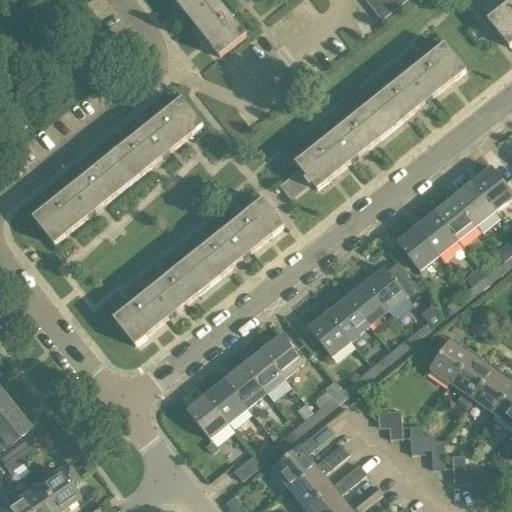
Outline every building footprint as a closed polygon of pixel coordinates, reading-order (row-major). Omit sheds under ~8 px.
[(246,38),(216,0),(171,0),(219,59),(246,38)] [(370,0),(366,3),(373,13),(389,0),(370,0)] [(393,0),(389,0),(373,13),(381,23),(400,8),(393,0)] [(511,46),(511,2),(487,22),(509,49),(511,46)] [(445,46),(370,106),(391,133),(466,73),(445,46)] [(182,101),(107,161),(129,188),(204,128),(182,101)] [(391,133),(370,106),(295,165),(300,172),(307,180),(304,182),(309,189),(312,186),(317,193),(391,133)] [(129,188),(107,161),(33,220),(54,247),(129,188)] [(511,195),(491,169),(472,185),(495,213),(511,199),(511,195)] [(307,180),(300,172),(280,188),(291,203),(309,189),(304,182),(307,180)] [(472,185),(453,200),(476,228),(495,213),(472,185)] [(453,200),(434,215),(457,244),(476,228),(453,200)] [(188,262),(209,289),(284,229),(263,202),(188,262)] [(434,215),(415,230),(438,259),(457,244),(434,215)] [(438,259),(415,230),(396,245),(419,274),(438,259)] [(209,289),(188,262),(113,321),(135,348),(209,289)] [(511,270),(505,262),(486,277),(492,285),(511,270)] [(384,270),(365,285),(388,314),(408,299),(412,299),(412,300),(419,294),(397,266),(387,274),(384,270)] [(492,285),(486,277),(467,292),(473,300),(492,285)] [(388,314),(365,285),(346,300),(369,329),(388,314)] [(473,300),(467,292),(438,316),(444,324),(473,300)] [(346,300),(327,315),(350,344),(369,329),(346,300)] [(350,344),(327,315),(308,331),(331,360),(350,344)] [(427,325),(409,339),(415,347),(433,332),(427,325)] [(262,352),(285,381),(304,366),(281,337),(262,352)] [(409,339),(390,354),(396,362),(415,347),(409,339)] [(474,355),(474,354),(471,358),(459,350),(462,346),(452,339),(450,343),(430,372),(452,387),(474,355)] [(285,381),(262,352),(243,367),(266,396),(285,381)] [(390,354),(371,370),(377,378),(396,362),(390,354)] [(474,355),(452,387),(464,396),(460,402),(469,408),(473,402),(495,370),(495,369),(492,373),(480,365),(483,361),(474,355)] [(243,367),(224,382),(247,411),(266,396),(243,367)] [(371,370),(342,393),(347,400),(348,401),(377,378),(371,370)] [(504,376),(495,370),(473,402),(494,417),(511,391),(511,387),(502,380),(504,376)] [(247,411),(224,382),(205,397),(228,426),(247,411)] [(347,400),(342,393),(334,384),(324,392),(331,401),(313,416),(319,424),(338,408),(347,400)] [(511,391),(494,417),(511,429),(511,391)] [(0,393),(0,422),(14,411),(0,393)] [(228,426),(205,397),(186,413),(209,442),(228,426)] [(14,411),(0,422),(0,450),(2,453),(30,430),(14,411)] [(388,414),(390,443),(403,442),(401,413),(388,414)] [(313,416),(294,431),(301,439),(305,435),(319,424),(313,416)] [(289,491),(315,469),(307,458),(334,437),(326,427),(299,449),(272,470),(289,491)] [(431,444),(435,444),(435,438),(423,439),(422,429),(409,430),(411,458),(424,457),(424,454),(431,454),(431,444)] [(294,431),(276,446),(282,453),(301,439),(294,431)] [(444,443),(435,444),(431,444),(431,454),(433,473),(445,472),(444,443)] [(213,444),(204,450),(211,459),(220,452),(213,444)] [(17,456),(23,465),(37,455),(31,446),(17,456)] [(282,453),(276,446),(256,461),(262,468),(282,453)] [(315,469),(289,491),(305,511),(331,489),(323,479),(350,457),(342,447),(315,469)] [(23,465),(17,456),(3,466),(9,475),(23,465)] [(262,468),(256,461),(254,458),(233,474),(242,484),(262,468)] [(454,487),(466,486),(464,458),(451,459),(454,487)] [(68,465),(38,486),(55,511),(61,511),(78,501),(68,487),(78,480),(68,465)] [(331,489),(305,511),(344,511),(347,510),(339,499),(366,478),(359,468),(331,489)] [(473,474),(475,502),(488,501),(486,473),(473,474)] [(55,511),(38,486),(37,486),(30,476),(22,481),(30,492),(18,500),(26,511),(55,511)] [(347,510),(344,511),(365,511),(383,498),(375,488),(347,510)] [(26,511),(18,500),(0,511),(26,511)]
